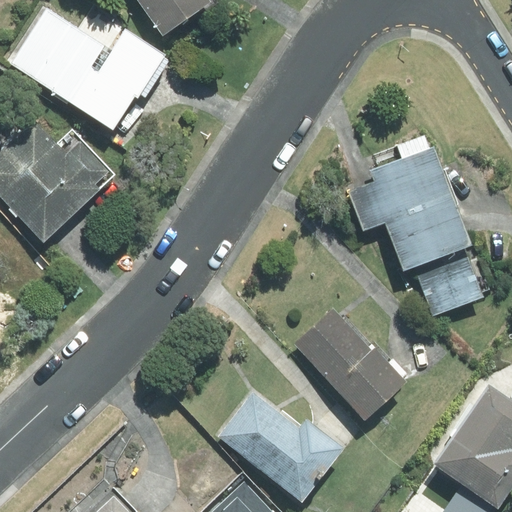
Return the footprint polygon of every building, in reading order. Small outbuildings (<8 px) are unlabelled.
[(127,0),(154,39),(192,14),(195,18),(217,4),(214,0),(127,0)] [(101,44),(53,11),(14,69),(115,138),(166,62),(114,26),(101,44)] [(52,146),(29,122),(0,148),(0,205),(37,245),(112,176),(69,131),(52,146)] [(371,183),(355,190),(342,195),(357,234),(378,226),(397,274),(409,270),(428,317),(481,297),(418,137),(388,149),(393,162),(366,172),(371,183)] [(336,307),(290,345),(356,425),(401,387),(336,307)] [(511,455),(506,452),(511,443),(511,404),(480,384),(426,468),(491,510),(511,477),(511,455)] [(293,429),(252,395),(216,439),(295,504),(339,452),(301,420),(293,429)] [(132,511),(113,489),(87,511),(132,511)]
